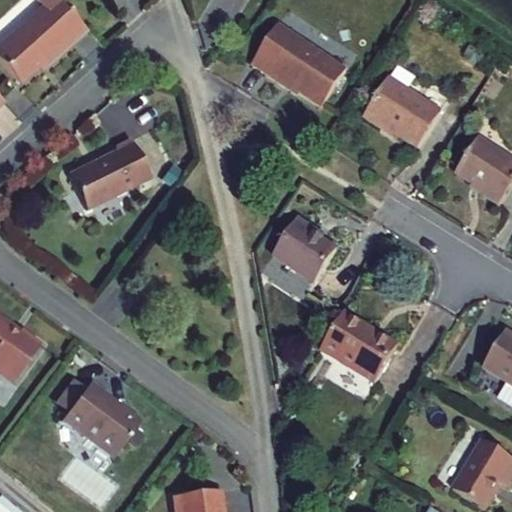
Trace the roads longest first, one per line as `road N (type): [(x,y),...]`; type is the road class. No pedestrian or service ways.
road 1 (residential): [(180,30),(235,250),(262,453)]
road 2 (residential): [(0,257),(262,453)]
road 3 (residential): [(180,30),(138,46),(0,165)]
road 4 (residential): [(386,210),(511,286)]
